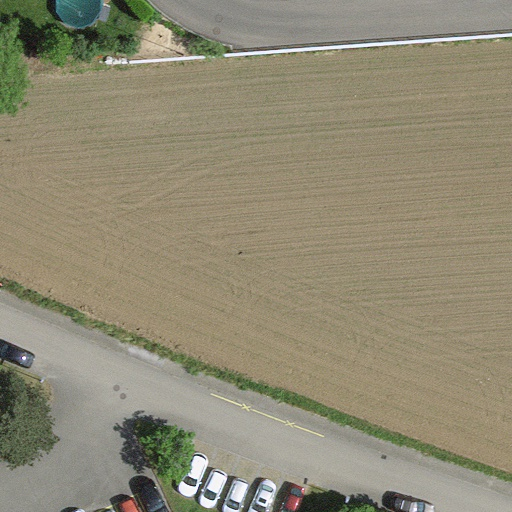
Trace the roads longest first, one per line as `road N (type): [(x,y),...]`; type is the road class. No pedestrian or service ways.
road 1 (residential): [(0,337),(502,511)]
road 2 (residential): [(511,14),(216,28),(187,0)]
